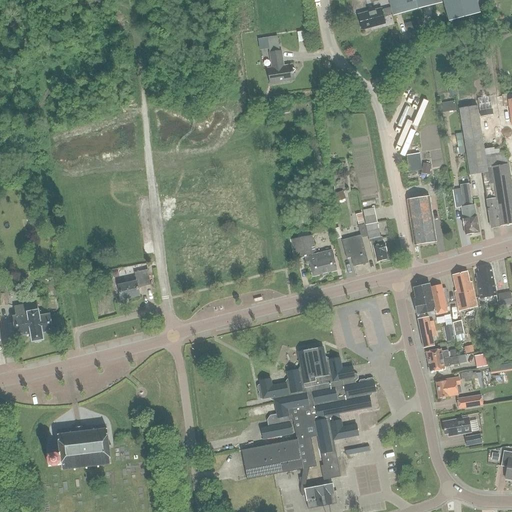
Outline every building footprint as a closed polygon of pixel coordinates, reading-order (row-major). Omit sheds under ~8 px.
[(389,0),(392,8),(382,11),(381,9),(358,15),(362,31),(386,25),(384,18),(393,15),(394,16),(442,3),(441,0),(389,0)] [(444,0),(450,21),(481,13),(477,0),(444,0)] [(268,69),(270,85),(287,82),(295,70),(289,66),(284,67),(282,51),(270,53),(272,68),(268,69)] [(454,85),(447,87),(450,97),(456,95),(454,85)] [(423,96),(425,93),(419,91),(408,116),(420,122),(430,99),(423,96)] [(490,98),(478,100),(481,118),(493,116),(490,98)] [(442,113),(457,111),(455,102),(448,103),(440,104),(442,113)] [(478,106),(459,109),(466,149),(484,146),(478,106)] [(462,134),(456,135),(459,154),(465,153),(462,134)] [(408,172),(421,170),(420,165),(421,164),(419,154),(406,156),(408,166),(407,166),(408,172)] [(423,164),(422,171),(430,173),(432,165),(423,164)] [(511,191),(508,165),(494,167),(504,226),(511,225),(511,191)] [(488,168),(482,169),(483,174),(491,229),(493,228),(500,227),(504,226),(494,167),(488,168)] [(460,185),(461,190),(453,191),(456,209),(462,208),(463,219),(466,235),(480,233),(477,216),(476,216),(475,205),(473,206),(469,184),(460,185)] [(343,191),(336,194),(339,202),(346,199),(343,191)] [(415,246),(437,242),(429,197),(408,200),(415,246)] [(376,215),(364,218),(366,226),(378,223),(377,220),(376,217),(376,215)] [(361,236),(342,241),(347,260),(352,259),(354,267),(369,263),(362,239),(368,237),(365,225),(358,226),(361,236)] [(379,230),(368,233),(369,240),(370,242),(372,242),(377,263),(382,262),(382,263),(391,261),(388,248),(387,249),(385,243),(383,244),(382,237),(381,237),(379,230)] [(313,276),(337,271),(332,251),(316,255),(312,236),(292,240),(296,260),(305,258),(306,265),(310,264),(313,276)] [(480,297),(496,294),(491,267),(479,269),(479,272),(476,273),(477,277),(480,297)] [(138,289),(151,286),(148,269),(135,273),(137,282),(119,286),(122,300),(140,296),(138,289)] [(459,312),(477,307),(471,282),(470,282),(467,271),(452,275),(456,291),(454,292),(459,312)] [(58,283),(46,285),(47,291),(48,297),(60,295),(59,289),(58,283)] [(435,314),(447,311),(441,285),(430,287),(429,284),(413,288),(416,299),(414,299),(417,315),(435,311),(435,314)] [(511,300),(511,293),(498,295),(500,306),(511,304),(511,300)] [(42,332),(52,331),(49,316),(40,317),(39,311),(37,303),(15,307),(17,318),(15,318),(16,323),(9,324),(10,332),(17,331),(18,335),(31,333),(33,342),(44,340),(42,332)] [(428,316),(417,319),(417,320),(424,348),(435,346),(433,338),(437,337),(434,322),(430,323),(428,316)] [(461,321),(453,323),(457,342),(466,340),(461,321)] [(511,322),(507,324),(503,324),(504,331),(511,329),(511,322)] [(453,330),(444,332),(446,342),(455,340),(453,330)] [(464,348),(466,355),(474,353),(472,346),(467,347),(464,348)] [(268,426),(261,428),(263,439),(287,435),(288,441),(241,450),(247,480),(274,475),(303,469),(300,490),(301,496),(303,496),(301,489),(303,489),(304,488),(305,488),(310,468),(316,466),(310,437),(318,436),(321,454),(323,466),(321,466),(324,480),(340,477),(341,477),(334,440),(358,436),(357,428),(356,424),(342,427),(340,413),(371,407),(369,396),(370,396),(372,393),(372,392),(376,392),(373,379),(371,377),(358,380),(355,381),(354,374),(352,367),(352,366),(341,369),(339,358),(329,360),(329,358),(326,357),(325,357),(323,347),(297,352),(299,359),(297,360),(291,369),(291,371),(287,371),(288,379),(287,379),(285,382),(285,383),(271,386),(270,378),(259,381),(260,384),(258,385),(257,387),(259,398),(261,399),(269,397),(270,398),(273,401),(274,400),(277,414),(270,415),(267,420),(268,426)] [(428,362),(449,358),(447,350),(441,351),(441,349),(426,352),(428,362)] [(486,355),(474,357),(477,369),(478,368),(488,366),(486,355)] [(444,366),(459,363),(457,356),(449,358),(428,362),(431,372),(445,369),(444,366)] [(449,396),(458,395),(457,385),(461,384),(459,377),(452,378),(453,380),(447,381),(436,382),(439,398),(449,396)] [(459,409),(483,405),(481,395),(458,399),(459,409)] [(450,436),(472,432),(469,417),(447,421),(448,425),(444,425),(446,433),(449,433),(450,436)] [(109,447),(111,447),(111,445),(109,445),(107,429),(94,430),(94,428),(93,428),(93,430),(83,432),(82,426),(75,427),(75,432),(71,433),(70,431),(69,431),(69,433),(57,435),(59,452),(47,453),(48,466),(61,465),(61,470),(73,469),(74,470),(75,470),(75,468),(85,467),(85,469),(87,469),(86,467),(97,465),(97,467),(99,467),(99,465),(111,464),(109,447)] [(465,438),(467,446),(482,443),(480,435),(465,438)] [(511,480),(511,452),(504,452),(501,467),(508,468),(506,480),(511,480)] [(500,455),(492,453),(491,460),(499,462),(499,460),(500,455)] [(305,488),(304,488),(306,495),(306,498),(308,509),(337,503),(333,483),(305,488)]
